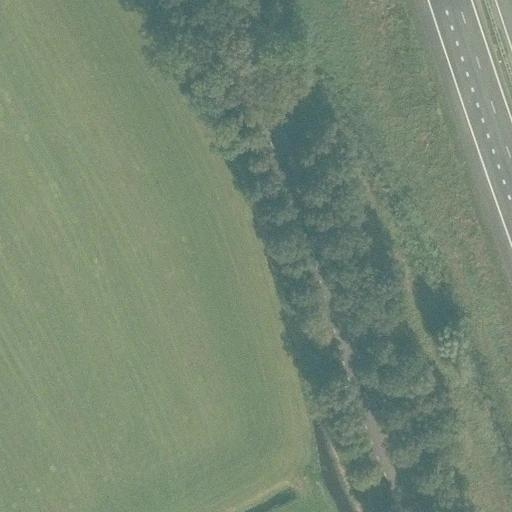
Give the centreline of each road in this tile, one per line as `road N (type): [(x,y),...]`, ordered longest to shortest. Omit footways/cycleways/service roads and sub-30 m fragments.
road 1 (tertiary): [(407,511),(359,393),(290,171),(203,0)]
road 2 (motorway): [(457,0),(511,164)]
